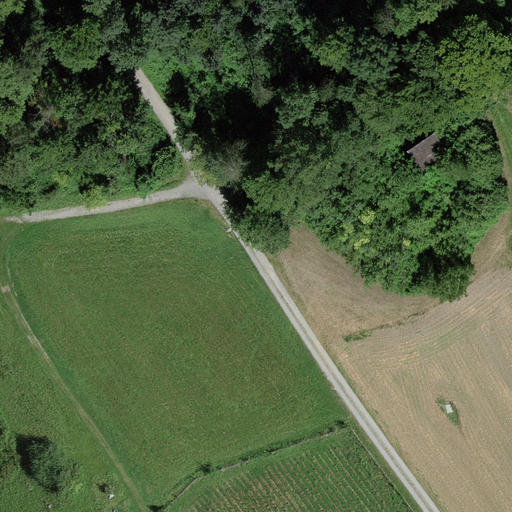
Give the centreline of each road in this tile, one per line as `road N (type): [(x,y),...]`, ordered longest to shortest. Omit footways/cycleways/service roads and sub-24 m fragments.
road 1 (track): [(430,511),(211,190)]
road 2 (track): [(261,261),(306,145),(336,105),(428,83),(511,105)]
road 3 (track): [(149,511),(3,280),(4,257),(21,224)]
road 4 (track): [(211,190),(93,0)]
road 5 (track): [(211,190),(0,223)]
